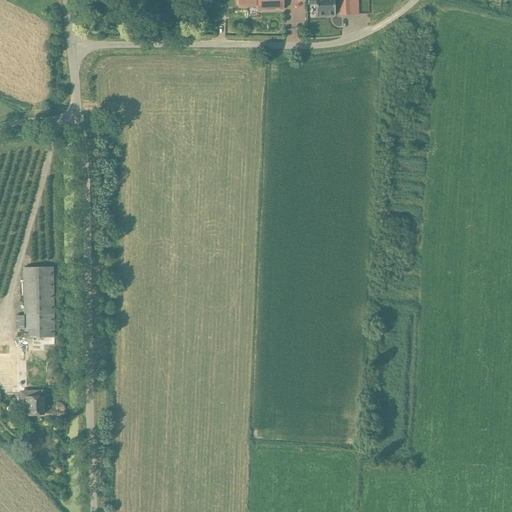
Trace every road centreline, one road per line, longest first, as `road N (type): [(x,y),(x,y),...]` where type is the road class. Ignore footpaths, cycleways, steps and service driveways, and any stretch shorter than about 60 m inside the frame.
road 1 (unclassified): [(99,511),(82,115)]
road 2 (unclassified): [(71,44),(335,46),(399,16),(413,0)]
